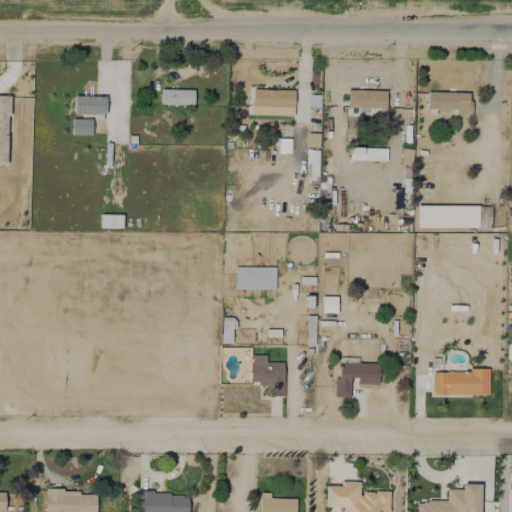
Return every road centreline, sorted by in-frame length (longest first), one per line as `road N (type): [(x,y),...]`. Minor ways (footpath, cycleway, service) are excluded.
road 1 (residential): [(0,434),(511,437)]
road 2 (residential): [(0,26),(511,29)]
